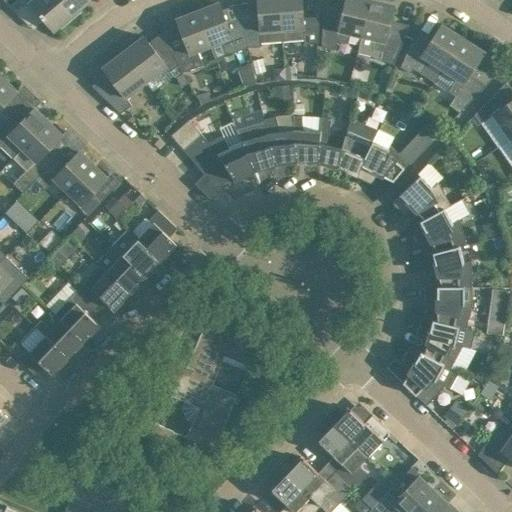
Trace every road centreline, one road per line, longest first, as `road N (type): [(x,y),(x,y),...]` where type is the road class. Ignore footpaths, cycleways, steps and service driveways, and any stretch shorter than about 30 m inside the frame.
road 1 (residential): [(221,240),(249,212),(281,199),(309,198),(363,222),(386,254),(394,296),(385,331),(358,366)]
road 2 (residential): [(51,416),(221,240)]
road 3 (residential): [(53,75),(221,240)]
road 4 (residential): [(358,366),(505,511)]
road 5 (residential): [(216,511),(358,366)]
road 6 (residential): [(221,240),(358,366)]
road 7 (residential): [(53,75),(147,0)]
